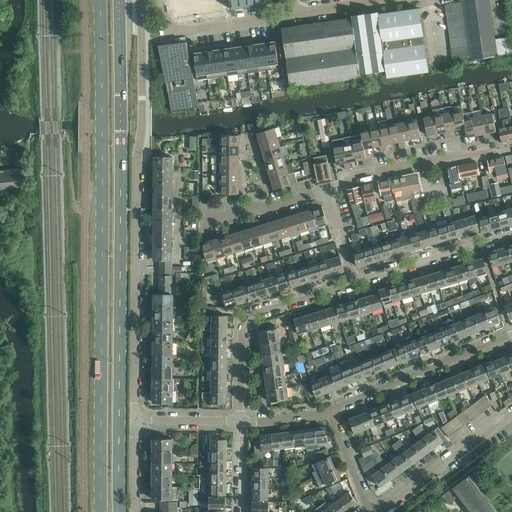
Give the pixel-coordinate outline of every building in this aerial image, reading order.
[(171,0),(174,18),(228,11),(226,0),(171,0)] [(229,0),(231,9),(233,9),(247,7),(249,7),(248,6),(255,5),(255,6),(257,6),(257,5),(270,3),(272,3),(272,1),(271,1),(270,0),(229,0)] [(461,0),(461,2),(445,4),(453,62),(497,56),(497,59),(506,58),(505,48),(496,49),(489,0),(461,0)] [(282,28),(290,88),(343,81),(343,80),(351,79),(351,80),(361,78),(360,74),(386,70),(387,77),(428,71),(419,8),(378,14),(379,22),(362,24),(359,22),(360,21),(355,19),(355,20),(352,19),(352,18),(282,28)] [(191,69),(189,56),(186,42),(158,45),(168,92),(182,90),(179,72),(191,69)] [(264,43),(268,70),(279,68),(275,42),(264,43)] [(268,70),(264,43),(255,45),(255,44),(254,44),(258,71),(268,70)] [(254,44),(244,46),(248,73),(249,73),(248,68),(257,67),(257,71),(258,71),(254,44)] [(238,74),(248,73),(244,46),(243,46),(234,48),(238,74)] [(238,74),(234,48),(224,49),(228,76),(238,74)] [(214,50),(218,77),(228,76),(224,49),(214,50)] [(208,79),(218,77),(214,50),(204,52),(208,79)] [(208,79),(204,52),(203,52),(193,53),(197,80),(208,79)] [(446,131),(443,114),(441,108),(432,110),(433,116),(437,133),(444,132),(446,131)] [(477,135),(483,134),(486,133),(482,115),(481,109),(472,111),(477,135)] [(464,119),(463,113),(462,110),(452,112),(456,129),(462,128),(465,127),(464,119)] [(467,137),(477,135),(472,111),(463,113),(464,119),(465,127),(466,132),(467,137)] [(456,129),(452,112),(443,114),(446,131),(449,131),(456,129)] [(486,133),(489,132),(496,131),(492,113),(482,115),(486,133)] [(510,141),(505,114),(501,115),(502,120),(503,127),(498,128),(501,143),(503,143),(504,143),(506,143),(507,142),(510,141)] [(437,133),(433,116),(423,118),(427,135),(437,133)] [(318,120),(323,147),(330,146),(324,119),(318,120)] [(417,119),(407,121),(410,139),(420,137),(417,119)] [(407,121),(397,123),(401,141),(404,140),(410,139),(407,121)] [(397,123),(388,125),(392,143),(398,142),(401,141),(397,123)] [(388,125),(378,127),(382,145),(385,144),(392,143),(388,125)] [(378,127),(369,129),(373,147),(379,146),(382,145),(378,127)] [(257,133),(260,143),(277,137),(274,128),(275,128),(257,133),(257,134),(257,133)] [(359,131),(360,134),(361,141),(362,141),(363,149),(367,148),(373,147),(369,129),(359,131)] [(360,134),(351,136),(356,160),(366,158),(364,153),(363,149),(362,141),(361,141),(360,134)] [(221,135),(221,145),(239,145),(239,136),(239,135),(221,135)] [(351,136),(342,138),(347,162),(350,162),(356,160),(351,136)] [(260,143),(263,152),(280,147),(277,137),(260,143)] [(337,164),(344,163),(347,162),(342,138),(332,140),(333,147),(337,164)] [(221,145),(221,155),(239,155),(239,145),(221,145)] [(263,152),(266,161),(283,156),(280,147),(263,152)] [(221,155),(221,164),(239,165),(239,155),(221,155)] [(313,158),(318,181),(331,178),(326,155),(313,158)] [(266,161),(268,170),(286,165),(283,156),(266,161)] [(487,160),(490,173),(496,171),(496,175),(507,173),(503,156),(487,160)] [(155,157),(155,170),(171,170),(172,158),(172,157),(155,157)] [(458,166),(460,178),(479,174),(477,162),(458,166)] [(268,170),(271,179),(294,172),(291,163),(286,165),(268,170)] [(221,164),(221,174),(239,174),(239,165),(221,164)] [(456,166),(447,168),(451,190),(461,187),(460,180),(459,180),(456,166)] [(0,170),(0,193),(20,191),(17,168),(0,170)] [(155,170),(155,183),(171,183),(171,170),(155,170)] [(294,172),(271,179),(274,189),(297,182),(294,172)] [(216,174),(216,184),(239,184),(239,174),(221,174),(216,174)] [(417,195),(421,194),(417,174),(389,180),(394,196),(416,192),(417,195)] [(381,195),(383,195),(385,200),(386,201),(392,200),(393,199),(392,193),(389,180),(378,182),(381,195)] [(155,183),(155,195),(171,196),(171,183),(155,183)] [(372,211),(372,210),(370,201),(376,200),(372,183),(361,186),(367,212),(372,211)] [(239,184),(216,184),(216,194),(239,194),(239,184)] [(465,187),(467,194),(468,201),(488,197),(487,190),(472,193),(471,186),(465,187)] [(351,204),(359,228),(369,224),(367,216),(361,218),(356,203),(362,202),(359,187),(348,189),(351,204)] [(501,189),(502,195),(511,192),(511,187),(501,189)] [(155,195),(155,208),(171,208),(171,196),(155,195)] [(454,200),(456,206),(466,204),(464,198),(454,200)] [(426,211),(423,200),(416,201),(418,212),(426,211)] [(322,206),(314,209),(319,226),(327,224),(328,224),(322,206)] [(442,209),(445,217),(451,215),(449,207),(442,209)] [(155,208),(154,221),(171,221),(171,208),(155,208)] [(314,209),(304,212),(309,229),(319,226),(314,209)] [(507,210),(497,213),(502,227),(511,224),(507,210)] [(304,212),(295,215),(300,232),(309,229),(304,212)] [(382,213),(375,214),(377,221),(384,219),(382,213)] [(497,213),(488,215),(492,230),(502,227),(497,213)] [(295,215),(285,218),(291,235),(300,232),(295,215)] [(434,228),(428,230),(432,244),(442,241),(437,227),(434,215),(430,216),(434,228)] [(475,215),(465,218),(470,232),(480,229),(475,215)] [(492,230),(488,215),(478,218),(482,233),(492,230)] [(285,218),(276,221),(281,238),(291,235),(285,218)] [(465,218),(456,221),(460,235),(470,232),(465,218)] [(254,227),(248,229),(254,246),(263,243),(258,226),(260,226),(258,219),(252,221),(254,227)] [(387,222),(390,232),(397,230),(395,220),(387,222)] [(154,221),(154,234),(171,234),(171,221),(154,221)] [(276,221),(267,223),(272,241),(281,238),(276,221)] [(456,221),(447,224),(451,238),(460,235),(456,221)] [(267,223),(260,226),(258,226),(263,243),(272,241),(267,223)] [(447,224),(437,227),(442,241),(451,238),(447,224)] [(376,225),(370,227),(366,228),(368,234),(369,237),(378,234),(376,225)] [(248,229),(239,232),(245,249),(254,246),(248,229)] [(428,230),(419,232),(423,247),(432,244),(428,230)] [(239,232),(230,235),(235,252),(245,249),(239,232)] [(419,232),(409,235),(414,250),(423,247),(419,232)] [(154,234),(154,247),(171,247),(171,234),(154,234)] [(230,235),(221,238),(226,255),(235,252),(230,235)] [(386,242),(381,244),(386,258),(395,255),(391,241),(389,235),(385,237),(386,242)] [(409,235),(400,238),(404,252),(414,250),(409,235)] [(221,238),(212,241),(217,258),(226,255),(221,238)] [(400,238),(391,241),(395,255),(404,252),(400,238)] [(203,249),(200,250),(202,262),(207,261),(217,258),(212,241),(202,244),(202,243),(201,243),(203,249)] [(381,244),(372,247),(376,261),(386,258),(381,244)] [(367,264),(363,249),(363,250),(361,246),(358,247),(359,251),(353,253),(357,267),(367,264)] [(160,260),(160,266),(172,266),(172,259),(171,259),(171,253),(173,253),(173,248),(171,248),(171,247),(154,247),(154,260),(160,260)] [(372,247),(363,249),(367,264),(376,261),(372,247)] [(507,247),(498,249),(502,264),(511,261),(507,247)] [(502,264),(498,249),(488,252),(492,267),(496,265),(500,271),(504,270),(502,264)] [(340,256),(329,260),(333,274),(344,271),(340,256)] [(483,258),(473,261),(478,275),(487,273),(483,258)] [(329,260),(318,263),(323,277),(333,274),(329,260)] [(473,261),(464,264),(468,278),(478,275),(473,261)] [(318,263),(308,266),(313,281),(323,277),(318,263)] [(464,264),(454,267),(459,281),(468,278),(464,264)] [(308,266),(298,269),(302,284),(313,281),(308,266)] [(454,267),(445,270),(449,284),(459,281),(454,267)] [(302,284),(298,269),(287,273),(291,287),(302,284)] [(445,270),(436,273),(440,287),(449,284),(445,270)] [(285,273),(274,276),(279,291),(290,288),(285,273)] [(436,273),(426,276),(431,290),(440,287),(436,273)] [(154,294),(154,306),(172,306),(172,294),(171,294),(171,276),(160,276),(160,294),(154,294)] [(274,276),(264,280),(269,294),(279,291),(274,276)] [(426,276),(417,278),(421,293),(431,290),(426,276)] [(417,278),(407,281),(412,295),(418,294),(419,298),(422,297),(421,293),(417,278)] [(264,280),(254,283),(258,297),(269,294),(264,280)] [(398,284),(402,298),(404,303),(413,300),(412,295),(407,281),(398,284)] [(254,283),(243,286),(248,300),(258,297),(254,283)] [(398,284),(389,287),(393,301),(402,298),(398,284)] [(243,286),(233,289),(237,304),(248,300),(243,286)] [(393,301),(389,287),(379,290),(383,304),(393,301)] [(237,304),(233,289),(219,293),(221,300),(224,299),(227,307),(237,304)] [(378,293),(367,297),(372,311),(382,308),(378,293)] [(463,295),(457,297),(454,299),(455,303),(465,300),(463,295)] [(367,297),(357,300),(361,314),(372,311),(367,297)] [(357,300),(346,303),(351,318),(361,314),(357,300)] [(437,311),(438,312),(441,311),(441,309),(446,307),(445,302),(435,306),(437,312),(437,311)] [(346,303),(336,306),(340,321),(351,318),(346,303)] [(154,306),(154,318),(172,318),(172,306),(154,306)] [(336,306),(326,309),(330,324),(340,321),(336,306)] [(495,307),(485,311),(490,326),(501,321),(495,307)] [(326,309),(315,313),(320,327),(330,324),(326,309)] [(475,316),(474,316),(480,330),(490,326),(485,311),(478,314),(476,309),(473,311),(475,316)] [(315,313),(305,316),(309,330),(320,327),(315,313)] [(465,320),(464,320),(470,334),(480,330),(474,316),(468,318),(466,313),(463,315),(465,320)] [(212,315),(212,327),(227,327),(227,315),(212,315)] [(309,330),(305,316),(294,319),(298,334),(309,330)] [(154,318),(154,330),(172,330),(172,318),(154,318)] [(286,321),(291,336),(297,334),(292,320),(286,321)] [(464,320),(454,324),(460,338),(470,334),(464,320)] [(387,324),(377,328),(378,333),(382,332),(387,330),(388,328),(388,327),(387,324)] [(454,324),(444,328),(450,342),(460,338),(454,324)] [(260,331),(261,343),(281,341),(280,336),(278,336),(276,326),(268,327),(269,330),(260,331)] [(212,327),(212,338),(227,338),(227,327),(212,327)] [(444,328),(434,332),(440,346),(450,342),(444,328)] [(154,330),(154,342),(172,342),(172,330),(154,330)] [(434,332),(424,336),(430,350),(440,346),(434,332)] [(291,336),(295,350),(301,348),(297,334),(291,336)] [(424,336),(414,340),(420,354),(430,350),(424,336)] [(212,338),(212,348),(227,349),(227,338),(212,338)] [(414,340),(404,344),(410,358),(420,354),(414,340)] [(261,343),(263,355),(282,352),(281,341),(261,343)] [(154,342),(154,354),(172,354),(172,342),(154,342)] [(410,358),(404,344),(393,349),(399,363),(410,358)] [(325,347),(315,351),(317,357),(327,353),(325,347)] [(212,348),(212,359),(227,359),(227,349),(212,348)] [(295,350),(289,351),(292,359),(293,359),(294,362),(299,361),(299,363),(305,361),(301,348),(295,350)] [(392,349),(381,354),(387,368),(397,363),(392,349)] [(263,355),(265,366),(284,364),(282,352),(263,355)] [(154,354),(154,366),(172,366),(172,354),(154,354)] [(381,354),(371,358),(377,372),(387,368),(381,354)] [(500,358),(496,360),(501,374),(511,370),(505,355),(500,357),(500,358)] [(371,358),(361,362),(367,376),(377,372),(371,358)] [(212,359),(211,370),(227,370),(227,359),(212,359)] [(501,374),(496,360),(492,362),(490,361),(487,363),(486,364),(485,364),(491,378),(501,374)] [(361,362),(351,366),(357,380),(367,376),(361,362)] [(265,366),(266,378),(285,375),(284,364),(265,366)] [(483,364),(473,369),(478,383),(489,378),(483,364)] [(154,366),(154,378),(172,378),(172,366),(154,366)] [(351,366),(341,370),(347,384),(357,380),(351,366)] [(473,369),(462,373),(468,387),(478,383),(473,369)] [(211,370),(211,381),(227,381),(227,370),(211,370)] [(341,370),(331,374),(337,388),(347,384),(341,370)] [(462,373),(452,377),(458,391),(468,387),(462,373)] [(331,374),(321,378),(327,392),(337,388),(331,374)] [(266,378),(268,390),(287,387),(285,375),(266,378)] [(452,377),(442,381),(448,395),(458,391),(452,377)] [(154,378),(154,390),(172,390),(172,378),(154,378)] [(327,392),(321,378),(310,383),(316,397),(327,392)] [(211,381),(211,392),(226,392),(227,381),(211,381)] [(442,381),(432,385),(438,399),(448,395),(442,381)] [(305,390),(299,392),(302,399),(308,397),(308,398),(313,395),(309,383),(303,386),(305,390)] [(432,385),(422,389),(428,403),(438,399),(432,385)] [(287,387),(268,390),(270,402),(281,400),(282,401),(285,401),(286,400),(289,399),(287,387)] [(428,403),(422,389),(412,393),(417,408),(424,405),(428,403)] [(172,390),(154,390),(154,403),(172,403),(172,390)] [(226,392),(211,392),(211,406),(218,406),(218,403),(226,403),(226,392)] [(410,394),(400,399),(405,413),(416,408),(410,394)] [(485,395),(481,398),(488,408),(492,405),(485,395)] [(481,398),(476,402),(483,411),(488,408),(481,398)] [(400,399),(390,403),(395,417),(405,413),(400,399)] [(476,402),(472,405),(479,415),(483,411),(476,402)] [(390,403),(380,407),(385,421),(395,417),(390,403)] [(472,405),(467,408),(474,418),(479,415),(472,405)] [(380,407),(369,411),(375,425),(385,421),(380,407)] [(467,408),(463,411),(470,421),(474,418),(467,408)] [(447,414),(450,418),(456,414),(453,410),(447,414)] [(369,411),(359,415),(365,429),(375,425),(369,411)] [(463,411),(458,415),(465,424),(470,421),(463,411)] [(365,429),(359,415),(349,419),(355,433),(365,429)] [(458,415),(454,418),(461,428),(465,424),(458,415)] [(454,418),(450,421),(457,431),(461,428),(454,418)] [(450,421),(445,424),(452,434),(457,431),(450,421)] [(420,424),(416,427),(421,434),(425,431),(422,426),(423,426),(422,424),(421,424),(420,424)] [(452,434),(445,424),(441,427),(448,437),(452,434)] [(326,427),(314,428),(316,443),(317,443),(317,447),(322,447),(322,443),(328,442),(328,441),(331,441),(330,434),(327,435),(326,427)] [(417,437),(421,434),(416,427),(412,430),(413,430),(412,431),(413,433),(414,432),(417,437)] [(438,427),(434,430),(442,441),(446,438),(438,427)] [(314,428),(304,430),(306,445),(316,443),(314,428)] [(293,431),(295,446),(295,449),(306,448),(306,445),(304,430),(293,431)] [(434,430),(424,438),(432,449),(443,441),(442,441),(434,430)] [(293,431),(282,433),(284,448),(295,446),(293,431)] [(282,433),(271,434),(273,449),(284,448),(282,433)] [(273,449),(271,434),(260,435),(261,444),(258,444),(259,451),(273,449)] [(211,436),(211,451),(226,451),(226,440),(218,439),(218,436),(211,436)] [(424,438),(413,445),(422,456),(432,449),(424,438)] [(153,439),(153,451),(171,451),(171,439),(153,439)] [(400,439),(396,442),(411,464),(422,456),(413,445),(409,448),(405,445),(400,439)] [(385,460),(390,458),(382,440),(371,445),(376,455),(382,453),(385,460)] [(399,455),(393,460),(401,472),(411,464),(396,442),(392,445),(391,446),(392,448),(393,447),(399,455)] [(361,449),(364,456),(373,452),(370,445),(361,449)] [(153,451),(153,463),(171,463),(171,451),(153,451)] [(211,451),(211,462),(226,462),(226,451),(211,451)] [(380,464),(375,457),(372,453),(358,459),(362,467),(371,461),(378,471),(372,476),(380,487),(391,479),(382,468),(383,468),(380,464)] [(379,454),(375,457),(380,464),(384,461),(379,454)] [(317,462),(322,474),(335,468),(329,456),(317,462)] [(393,460),(383,468),(382,468),(391,479),(401,472),(393,460)] [(211,462),(211,472),(226,473),(226,462),(211,462)] [(153,463),(153,475),(171,475),(171,463),(153,463)] [(253,474),(253,478),(272,479),(272,474),(268,474),(269,468),(253,468),(253,469),(252,470),(252,473),(253,474)] [(335,468),(322,474),(327,485),(340,479),(335,468)] [(211,472),(211,483),(226,483),(226,473),(211,472)] [(153,475),(153,487),(171,487),(171,475),(153,475)] [(498,511),(497,511),(492,505),(492,504),(491,504),(486,498),(487,497),(486,496),(485,497),(480,490),(481,490),(481,489),(480,490),(475,483),(476,482),(470,475),(451,489),(452,490),(449,492),(448,491),(442,496),(449,505),(455,500),(454,499),(458,496),(463,502),(462,503),(463,504),(464,503),(469,510),(468,510),(468,511),(469,510),(470,511),(498,511)] [(253,487),(253,489),(268,489),(268,483),(272,483),(272,479),(253,478),(253,482),(252,483),(252,486),(253,487)] [(341,482),(329,487),(333,492),(334,492),(343,488),(341,482)] [(226,483),(211,483),(211,495),(226,495),(226,483)] [(171,487),(153,487),(153,499),(178,499),(178,487),(171,487)] [(333,492),(329,487),(325,488),(330,495),(333,492)] [(268,489),(253,489),(253,493),(252,494),(252,497),(253,498),(253,499),(268,500),(268,494),(271,494),(271,489),(268,489)] [(198,490),(189,490),(189,504),(198,504),(198,490)] [(349,492),(339,500),(347,511),(357,504),(349,492)] [(202,508),(226,509),(226,496),(209,496),(209,504),(206,504),(206,503),(202,503),(202,508)] [(339,500),(329,506),(328,507),(332,511),(345,511),(347,511),(339,500)] [(177,511),(177,501),(160,502),(160,511),(177,511)] [(252,501),(251,511),(268,511),(269,501),(252,501)] [(317,511),(332,511),(328,507),(329,506),(326,502),(316,509),(317,511)]
